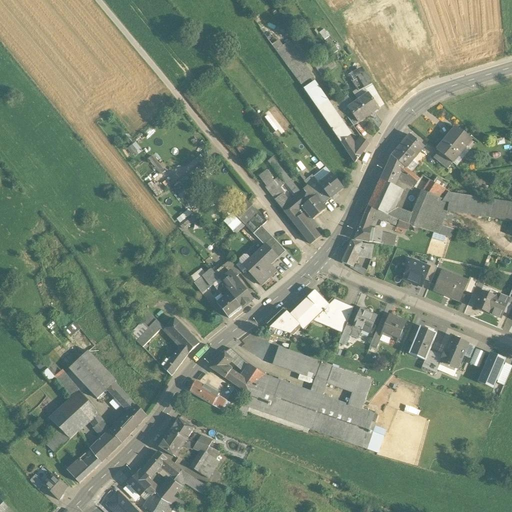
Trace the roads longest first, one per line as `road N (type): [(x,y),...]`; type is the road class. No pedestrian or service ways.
road 1 (secondary): [(68,511),(151,427),(194,367),(320,259)]
road 2 (secondary): [(320,259),(406,110),(511,67)]
road 3 (track): [(98,0),(252,186)]
road 4 (residential): [(511,343),(320,259)]
